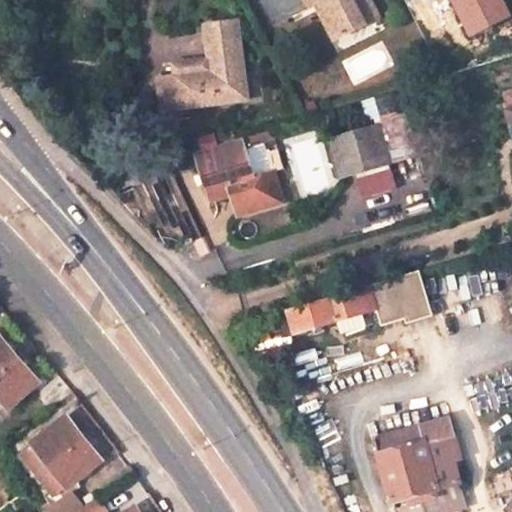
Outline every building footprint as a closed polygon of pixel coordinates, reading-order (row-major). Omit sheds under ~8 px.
[(300,0),(301,3),(307,0),(312,0),(317,11),(313,12),(324,36),(355,23),(349,9),(363,3),(361,0),(300,0)] [(369,16),(363,3),(349,9),(355,23),(369,16)] [(249,107),(237,29),(204,34),(209,66),(182,70),(184,83),(175,84),(158,87),(164,120),(249,107)] [(184,83),(182,70),(173,72),(175,84),(184,83)] [(410,124),(333,144),(346,187),(421,165),(410,124)] [(214,155),(228,203),(249,198),(251,207),(282,198),(276,179),(268,182),(255,143),(214,155)] [(296,206),(288,177),(276,179),(282,198),(251,207),(254,218),(296,206)] [(286,324),(293,342),(375,317),(367,295),(324,308),(326,312),(286,324)] [(0,347),(0,407),(8,416),(37,389),(0,347)] [(63,423),(31,450),(69,495),(100,465),(63,423)] [(374,453),(390,511),(411,511),(438,504),(422,442),(374,453)]
